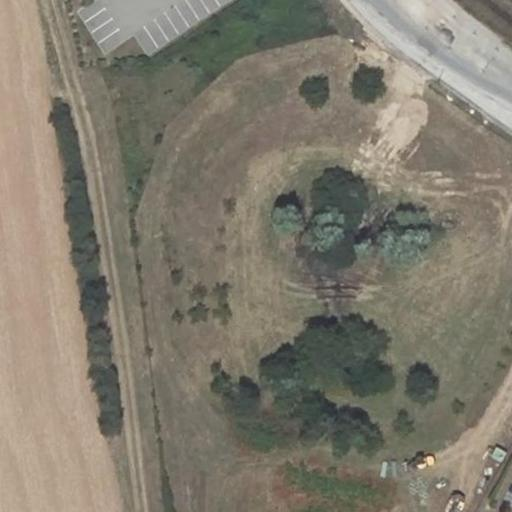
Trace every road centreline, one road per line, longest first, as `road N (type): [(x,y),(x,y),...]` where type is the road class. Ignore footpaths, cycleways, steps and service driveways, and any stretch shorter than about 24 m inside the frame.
road 1 (track): [(126,511),(43,0)]
road 2 (secondary): [(511,94),(392,0)]
